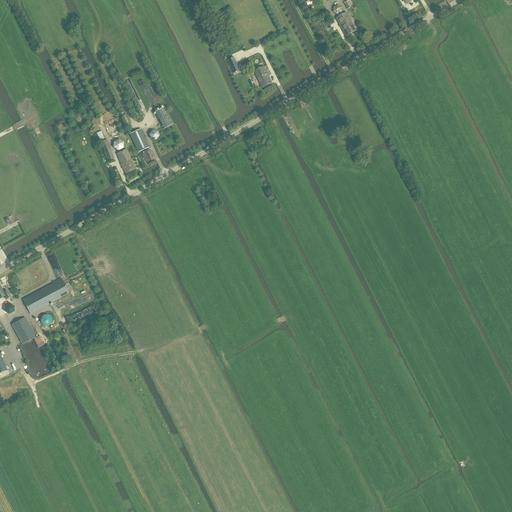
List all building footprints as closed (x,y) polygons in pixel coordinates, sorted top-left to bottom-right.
[(341,12),(342,8),(338,5),(333,7),(333,12),(337,15),(341,12)] [(346,37),(356,31),(346,13),(336,18),(346,37)] [(234,57),(228,60),(234,73),(240,70),(234,57)] [(262,88),(272,83),(264,67),(254,71),(262,88)] [(163,130),(173,124),(164,107),(155,112),(163,126),(161,127),(163,130)] [(138,153),(149,148),(141,130),(130,135),(138,153)] [(107,140),(105,141),(101,132),(97,133),(100,143),(108,161),(114,159),(107,140)] [(134,163),(133,163),(126,150),(117,154),(125,174),(137,169),(134,163)] [(155,159),(151,151),(143,155),(145,159),(146,159),(148,163),(155,159)] [(31,314),(60,298),(69,294),(61,278),(53,283),(54,283),(23,300),(31,314)] [(4,292),(0,285),(0,298),(5,296),(7,299),(10,297),(7,291),(4,292)] [(14,312),(14,307),(10,303),(5,306),(5,311),(9,314),(14,312)] [(52,321),(52,320),(52,319),(51,317),(50,316),(49,316),(48,315),(46,315),(45,315),(44,315),(42,316),(41,317),(41,318),(40,319),(40,321),(40,322),(41,323),(41,325),(42,325),(44,326),(45,327),(46,327),(48,326),(49,326),(50,325),(51,324),(52,323),(52,321)] [(23,345),(36,337),(25,318),(12,325),(23,345)]
